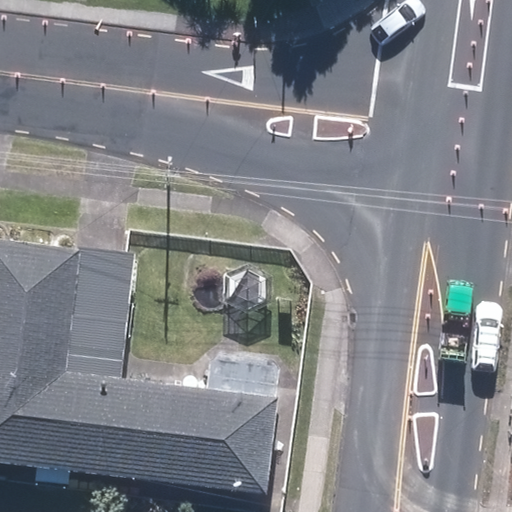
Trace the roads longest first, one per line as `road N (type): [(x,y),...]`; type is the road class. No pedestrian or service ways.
road 1 (secondary): [(477,190),(451,470),(398,503)]
road 2 (secondary): [(398,503),(377,401),(405,185)]
road 3 (tertiary): [(405,185),(237,157),(118,89)]
road 4 (tertiary): [(118,89),(414,92)]
